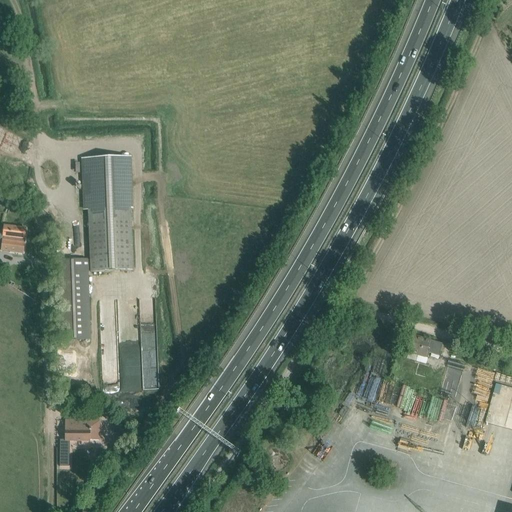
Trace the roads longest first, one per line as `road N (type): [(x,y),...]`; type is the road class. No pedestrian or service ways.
road 1 (motorway): [(432,0),(301,265),(133,511)]
road 2 (motorway): [(162,511),(321,276),(398,134),(457,0)]
road 3 (track): [(343,304),(412,204),(504,0)]
road 4 (unclassified): [(189,511),(313,330),(343,304)]
road 5 (unknown): [(314,478),(365,411),(405,414),(498,442)]
road 6 (track): [(343,304),(511,346)]
road 7 (unknown): [(478,511),(314,478)]
